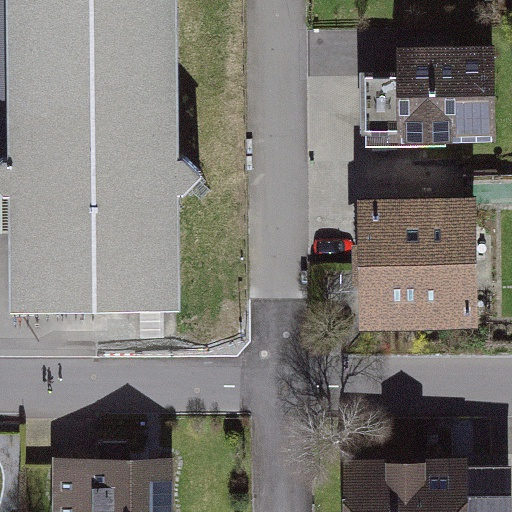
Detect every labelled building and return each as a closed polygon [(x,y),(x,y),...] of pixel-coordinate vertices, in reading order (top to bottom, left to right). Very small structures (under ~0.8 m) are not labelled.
[(24,0),(26,156),(9,175),(26,193),(27,307),(203,306),(202,188),(220,175),(202,158),(200,0),(24,0)] [(511,0),(476,0),(476,9),(511,7),(511,0)] [(490,46),(398,48),(399,76),(363,76),(364,147),(492,144),(490,46)] [(479,329),(475,199),(357,202),(360,332),(479,329)] [(173,511),(172,459),(45,463),(46,511),(173,511)] [(511,511),(511,477),(466,478),(466,460),(346,462),(346,511),(511,511)]
